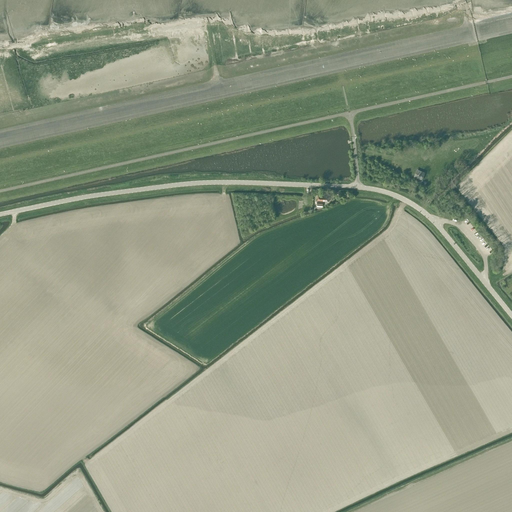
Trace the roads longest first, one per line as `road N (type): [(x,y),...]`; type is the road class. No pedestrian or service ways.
road 1 (track): [(0,145),(511,31)]
road 2 (tertiary): [(0,214),(201,182),(358,187)]
road 3 (tertiary): [(511,315),(425,213),(385,191),(358,187)]
